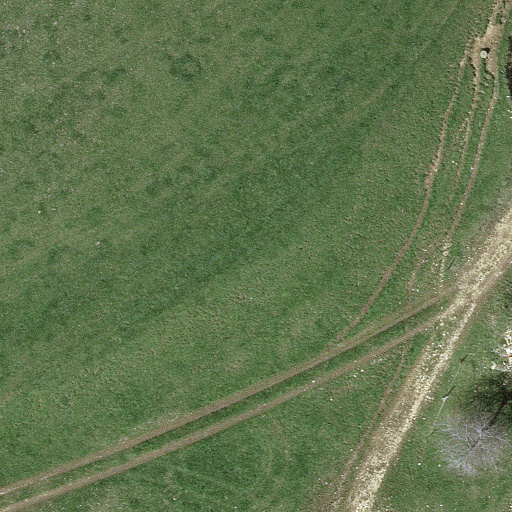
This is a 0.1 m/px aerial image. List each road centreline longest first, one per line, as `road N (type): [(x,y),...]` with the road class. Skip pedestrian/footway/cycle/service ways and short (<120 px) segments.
road 1 (track): [(474,294),(0,505)]
road 2 (track): [(511,240),(436,350),(358,495),(358,511)]
